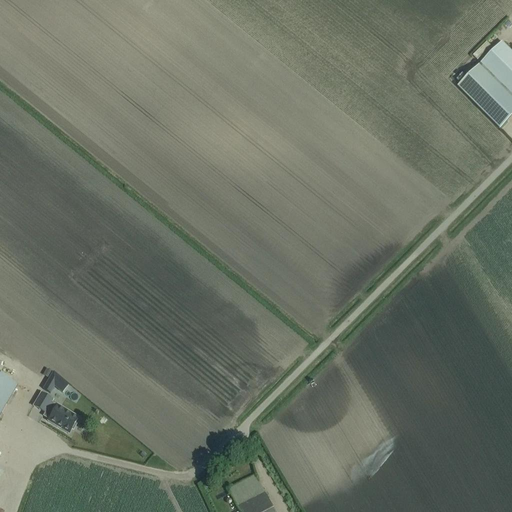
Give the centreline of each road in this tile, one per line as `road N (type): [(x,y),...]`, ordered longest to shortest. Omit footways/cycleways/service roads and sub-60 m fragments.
road 1 (residential): [(215,457),(511,165)]
road 2 (track): [(215,457),(196,474),(169,476),(48,454),(36,459),(11,511)]
road 3 (track): [(16,497),(5,494),(16,470),(2,446),(28,398)]
